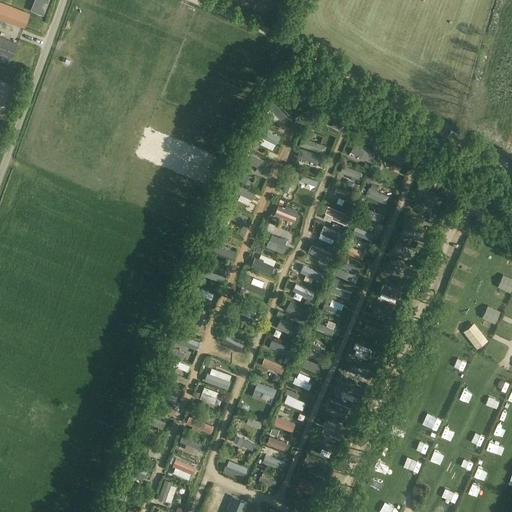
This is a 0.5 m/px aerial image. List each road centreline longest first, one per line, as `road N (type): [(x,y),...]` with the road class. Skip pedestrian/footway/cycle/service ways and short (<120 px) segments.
road 1 (track): [(200,0),(285,36),(511,173)]
road 2 (unclassified): [(0,169),(62,0)]
